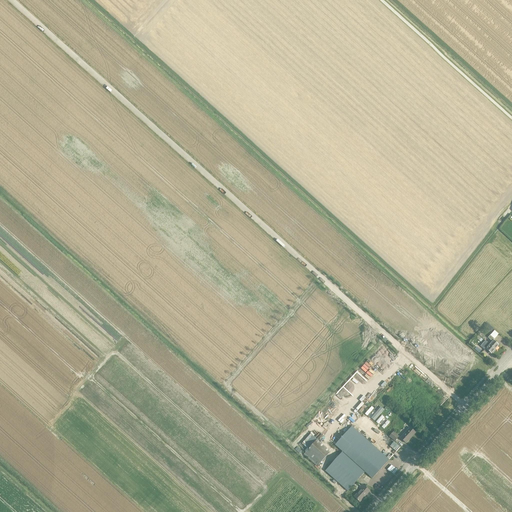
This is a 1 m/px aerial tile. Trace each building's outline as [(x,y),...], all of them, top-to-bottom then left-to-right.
[(491,332),(493,329),(487,323),(484,326),(491,332)] [(492,341),(489,344),(495,349),(499,345),(493,340),(494,339),(490,335),(488,338),(492,341)] [(491,353),(495,349),(489,344),(487,347),(483,344),(480,346),(485,350),(486,349),(491,353)] [(364,371),(370,366),(367,361),(360,367),(364,371)] [(348,380),(344,385),(349,389),(353,385),(348,380)] [(343,398),(349,391),(343,386),(337,393),(343,398)] [(367,415),(374,408),(372,406),(365,413),(367,415)] [(378,424),(384,417),(382,415),(376,421),(378,424)] [(384,429),(390,422),(387,420),(382,427),(384,429)] [(372,478),(389,460),(352,426),(335,445),(342,452),(325,471),(347,491),(365,472),(372,478)] [(410,427),(400,438),(406,443),(416,433),(410,427)] [(393,432),(389,436),(395,441),(399,437),(393,432)] [(317,466),(318,465),(319,465),(328,455),(328,454),(330,451),(317,439),(311,433),(302,443),(307,448),(304,451),(305,452),(304,454),(317,466)] [(399,446),(394,441),(390,446),(395,450),(399,446)] [(360,502),(370,491),(362,484),(360,487),(361,489),(354,497),(360,502)]
